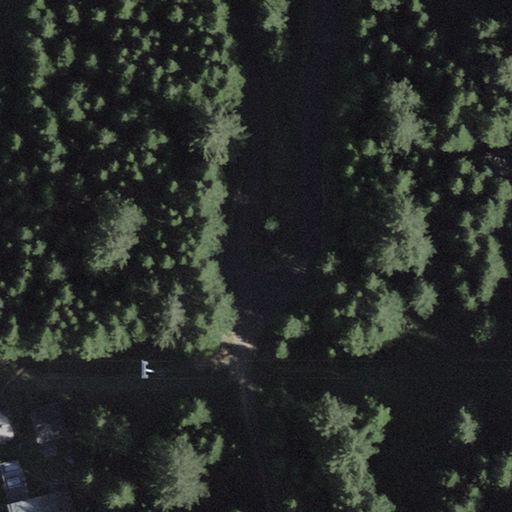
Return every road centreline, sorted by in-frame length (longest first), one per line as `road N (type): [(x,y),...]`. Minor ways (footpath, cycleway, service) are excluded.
road 1 (unclassified): [(329,0),(305,123),(300,258),(285,285),(265,294),(235,284),(226,262),(222,0)]
road 2 (track): [(247,293),(243,407),(266,511)]
